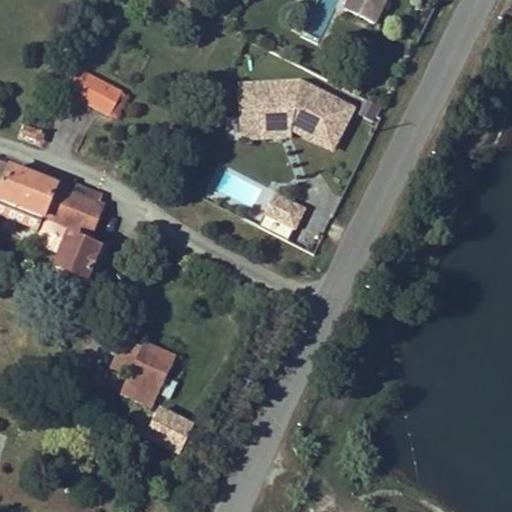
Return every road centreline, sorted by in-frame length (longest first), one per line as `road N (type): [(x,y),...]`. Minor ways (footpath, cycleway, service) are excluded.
road 1 (unclassified): [(327,306),(96,179),(0,139)]
road 2 (unclassified): [(327,306),(479,0)]
road 3 (unclassified): [(233,511),(327,306)]
